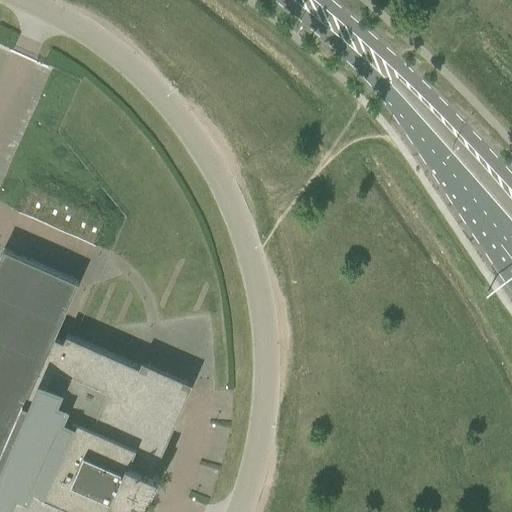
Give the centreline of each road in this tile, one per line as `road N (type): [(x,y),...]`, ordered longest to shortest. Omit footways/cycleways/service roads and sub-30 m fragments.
road 1 (unclassified): [(241,511),(264,425),(266,362),(256,268),(217,176),(176,110),(128,60),(23,0)]
road 2 (primary): [(321,15),(511,258)]
road 3 (primary): [(511,183),(408,79),(321,15)]
